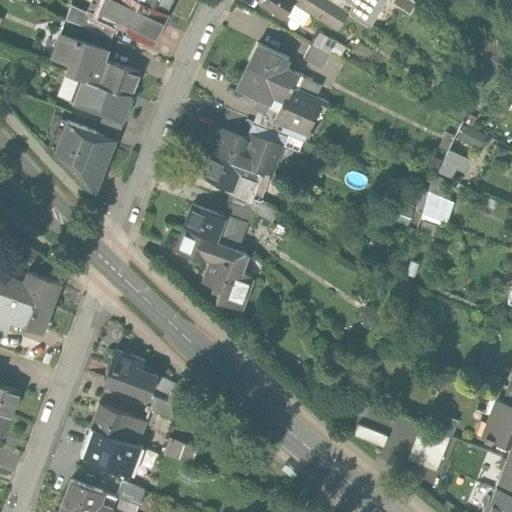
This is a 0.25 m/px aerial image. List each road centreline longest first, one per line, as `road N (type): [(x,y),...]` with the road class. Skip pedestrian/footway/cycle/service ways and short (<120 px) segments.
road 1 (secondary): [(385,511),(106,265)]
road 2 (residential): [(217,0),(106,265)]
road 3 (residential): [(106,265),(13,511)]
road 4 (trunk): [(106,265),(0,138)]
road 5 (trunk): [(0,181),(106,265)]
